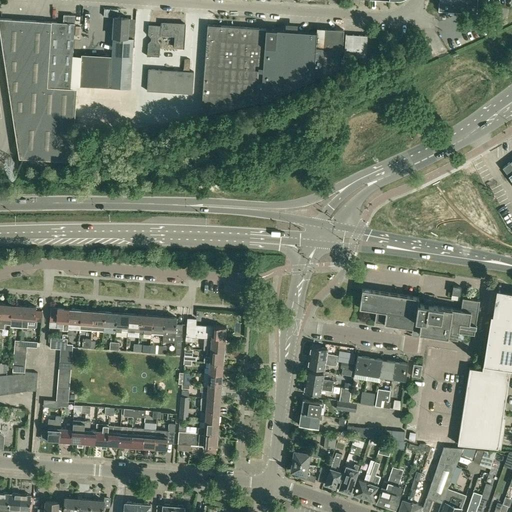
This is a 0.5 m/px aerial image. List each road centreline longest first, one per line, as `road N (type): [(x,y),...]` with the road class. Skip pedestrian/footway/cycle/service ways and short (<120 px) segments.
road 1 (unclassified): [(270,485),(0,462)]
road 2 (unclassified): [(141,0),(411,11)]
road 3 (primary): [(14,233),(280,241)]
road 4 (trunk): [(387,172),(293,204),(188,205)]
road 5 (primary): [(316,244),(511,269)]
road 6 (unclassified): [(270,485),(299,292)]
road 7 (trunk): [(188,205),(0,204)]
road 8 (primary): [(511,263),(327,226)]
road 9 (residential): [(242,278),(60,265)]
road 10 (secondary): [(499,110),(387,172)]
